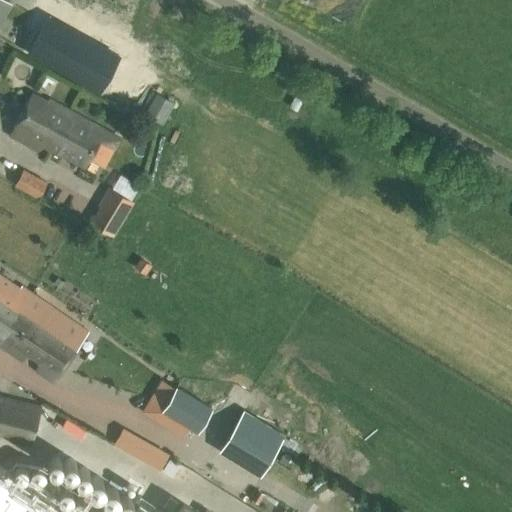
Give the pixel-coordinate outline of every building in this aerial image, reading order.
[(0,0),(0,21),(10,3),(4,0),(0,0)] [(120,53),(49,14),(30,50),(100,89),(120,53)] [(49,148),(69,111),(48,99),(46,101),(31,93),(9,134),(38,149),(43,145),(49,148)] [(145,119),(169,128),(177,107),(153,98),(145,119)] [(69,111),(49,148),(84,167),(89,157),(103,165),(118,137),(103,129),(69,111)] [(46,180),(23,168),(14,184),(38,196),(46,180)] [(117,229),(134,201),(109,186),(97,205),(99,206),(95,214),(93,213),(88,221),(106,231),(110,225),(117,229)] [(150,263),(142,257),(136,265),(144,271),(150,263)] [(0,337),(32,293),(21,285),(19,289),(0,275),(0,337)] [(71,319),(32,293),(0,337),(0,343),(23,359),(29,354),(39,361),(37,369),(53,380),(80,343),(63,331),(71,319)] [(149,391),(152,385),(156,387),(159,381),(146,374),(139,386),(149,391)] [(211,408),(176,387),(163,407),(150,399),(143,411),(178,432),(184,423),(198,431),(211,408)] [(30,444),(39,407),(0,396),(0,431),(10,434),(11,439),(30,444)] [(285,434),(244,408),(218,449),(260,475),(285,434)] [(0,511),(197,511),(183,502),(176,511),(73,511),(0,463),(0,511)]
